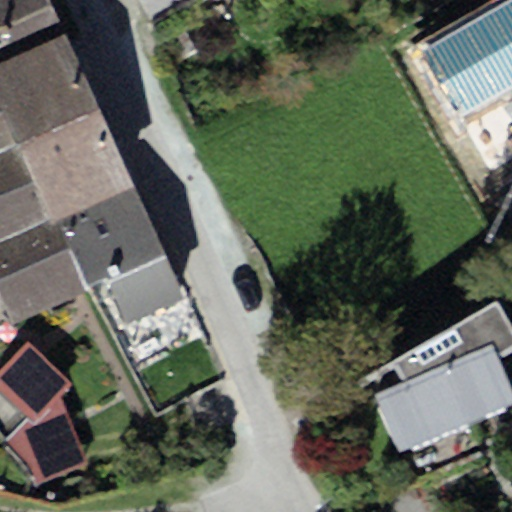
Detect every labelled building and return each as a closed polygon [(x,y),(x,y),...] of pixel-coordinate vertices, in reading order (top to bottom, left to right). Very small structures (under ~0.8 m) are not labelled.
[(0,0),(0,66),(70,36),(54,0),(0,0)] [(0,249),(59,224),(137,190),(70,36),(0,66),(0,249)] [(166,257),(137,190),(59,224),(88,291),(109,282),(166,257)] [(88,291),(59,224),(0,249),(0,295),(12,324),(88,291)] [(185,300),(166,257),(109,282),(128,325),(185,300)] [(511,330),(497,303),(359,384),(368,399),(377,396),(399,459),(511,409),(511,392),(497,360),(511,352),(511,330)] [(76,387),(28,343),(0,373),(0,393),(29,420),(37,428),(57,407),(76,387)] [(86,470),(57,407),(37,428),(29,420),(6,444),(30,466),(36,488),(86,470)]
